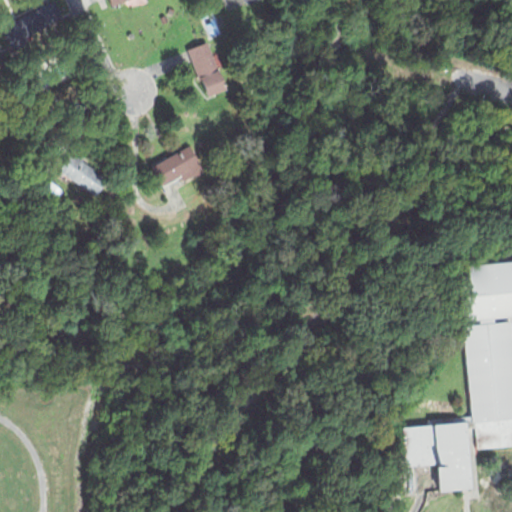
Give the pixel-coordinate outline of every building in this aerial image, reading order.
[(49,0),(0,24),(11,46),(64,20),(54,0),(49,0)] [(208,95),(226,88),(208,40),(186,48),(196,74),(200,73),(208,95)] [(32,63),(44,88),(80,71),(68,45),(32,63)] [(511,55),(505,54),(500,75),(511,77),(511,55)] [(149,166),(162,186),(182,174),(187,183),(209,169),(192,140),(149,166)] [(69,151),(57,168),(95,194),(107,177),(69,151)] [(511,258),(455,263),(460,319),(478,317),(491,316),(511,314),(511,258)] [(478,323),(478,317),(491,316),(492,322),(511,320),(511,417),(468,422),(467,415),(461,324),(478,323)] [(408,428),(429,425),(429,419),(467,415),(468,422),(511,417),(511,438),(478,442),(476,422),(461,424),(467,484),(440,487),(437,460),(411,462),(408,428)]
